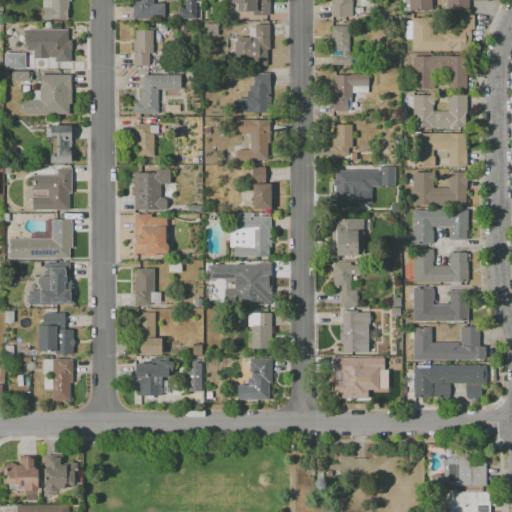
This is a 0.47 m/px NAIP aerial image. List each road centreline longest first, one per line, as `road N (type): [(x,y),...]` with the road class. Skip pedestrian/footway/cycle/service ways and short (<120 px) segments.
road 1 (residential): [(0,423),(511,422)]
road 2 (residential): [(301,0),(305,423)]
road 3 (residential): [(104,423),(101,0)]
road 4 (residential): [(511,31),(499,61),(500,240),(511,306)]
